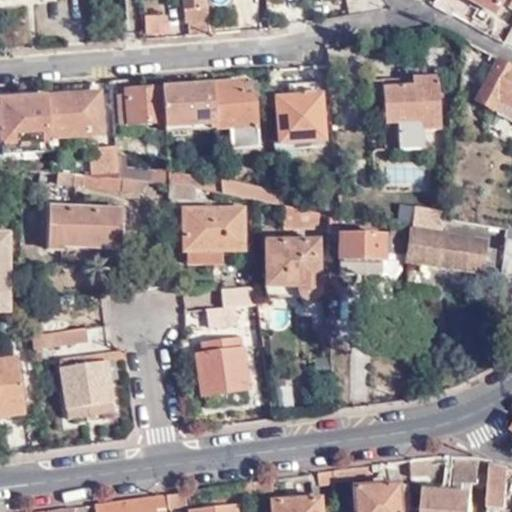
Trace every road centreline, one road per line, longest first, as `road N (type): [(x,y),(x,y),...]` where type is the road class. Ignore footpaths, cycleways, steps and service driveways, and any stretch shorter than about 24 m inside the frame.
road 1 (secondary): [(0,491),(469,416)]
road 2 (residential): [(0,67),(296,40),(430,15)]
